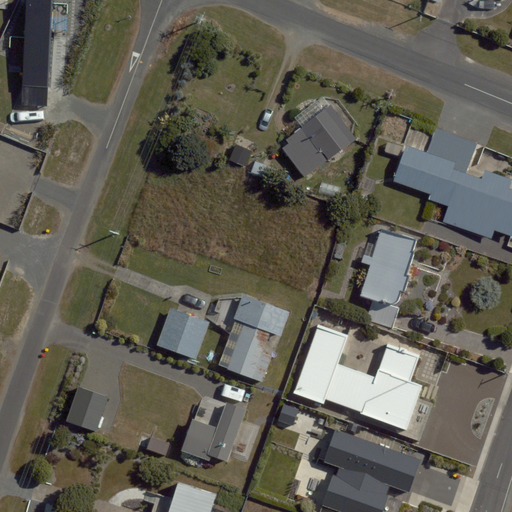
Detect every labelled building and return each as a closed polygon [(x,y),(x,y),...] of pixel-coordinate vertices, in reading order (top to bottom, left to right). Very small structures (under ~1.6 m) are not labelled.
[(401,0),(346,0),(345,2),(383,16),(401,0)] [(511,9),(511,4),(503,0),(440,0),(436,11),(497,37),(511,9)] [(357,168),(330,139),(262,175),(304,218),(357,168)] [(511,271),(511,219),(413,179),(389,220),(510,276),(511,271)] [(409,278),(367,266),(352,335),(389,346),(409,278)] [(168,307),(157,344),(199,356),(209,320),(168,307)] [(276,352),(238,331),(214,402),(255,416),(276,352)] [(396,353),(389,370),(410,379),(417,361),(396,353)] [(392,377),(388,386),(415,397),(419,388),(392,377)] [(446,378),(446,387),(476,387),(476,378),(446,378)] [(351,403),(304,385),(281,425),(336,444),(351,403)] [(388,423),(397,396),(379,390),(370,417),(388,423)] [(417,436),(427,407),(403,398),(392,427),(417,436)] [(231,449),(196,432),(176,494),(216,502),(231,449)]
